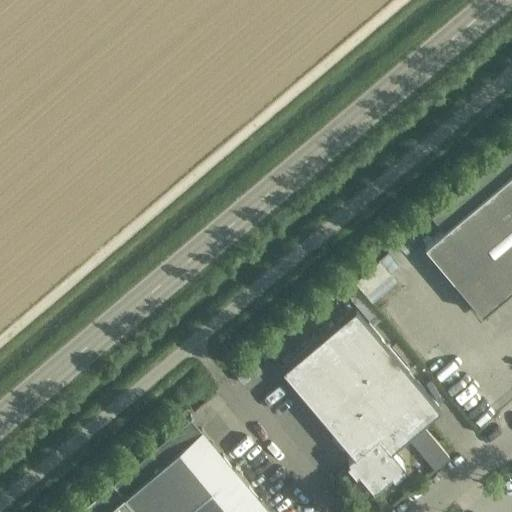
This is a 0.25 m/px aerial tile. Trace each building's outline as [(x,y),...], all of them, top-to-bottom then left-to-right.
[(511,144),(503,152),(511,162),(511,144)] [(481,312),(511,285),(511,162),(503,152),(430,213),(443,229),(424,244),(481,312)] [(369,300),(395,280),(377,258),(351,279),(369,300)] [(281,368),(353,454),(378,433),(391,448),(440,408),(355,307),(281,368)] [(189,414),(111,480),(137,511),(180,511),(187,507),(191,511),(271,511),(234,467),(189,414)] [(378,433),(353,454),(347,459),(373,489),(404,464),(391,448),(378,433)] [(137,511),(111,480),(110,480),(71,511),(137,511)]
